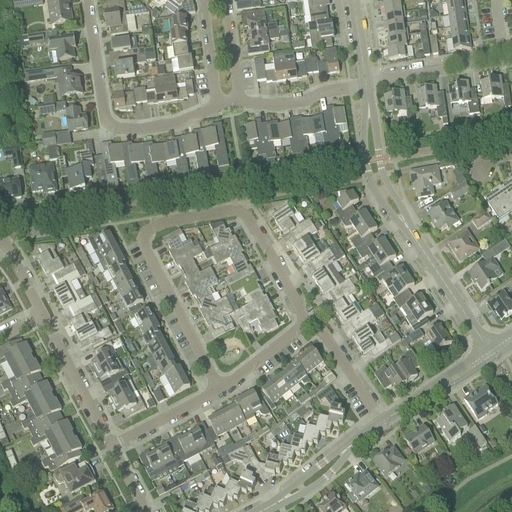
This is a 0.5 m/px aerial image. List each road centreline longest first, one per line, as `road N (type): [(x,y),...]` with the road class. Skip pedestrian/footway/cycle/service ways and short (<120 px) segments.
road 1 (residential): [(217,390),(145,250),(145,234),(165,222),(242,213),(303,324)]
road 2 (residential): [(215,105),(155,128),(109,125),(88,0)]
road 3 (residential): [(109,446),(41,314)]
road 4 (residential): [(367,103),(369,183),(412,236)]
road 5 (residential): [(412,236),(383,177),(367,103)]
road 6 (residential): [(412,236),(491,353)]
road 7 (residential): [(364,83),(502,59)]
road 8 (residential): [(303,324),(321,331),(383,421)]
road 9 (residential): [(364,83),(276,107),(241,102)]
road 10 (residential): [(109,446),(217,390)]
